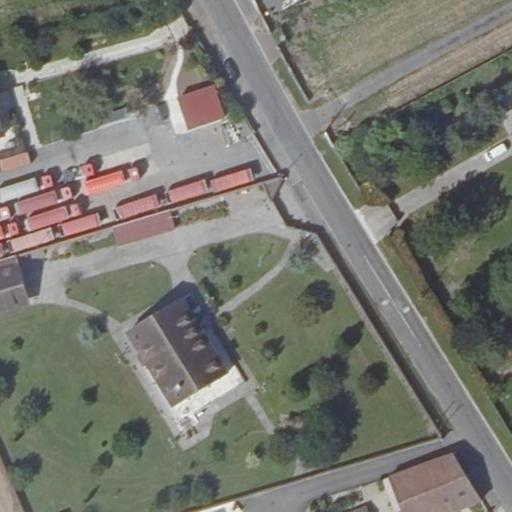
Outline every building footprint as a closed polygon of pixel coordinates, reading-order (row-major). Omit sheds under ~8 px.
[(215,88),(181,100),(192,130),(225,118),(215,88)] [(80,233),(115,221),(111,210),(76,222),(80,233)] [(169,211),(112,227),(117,247),(174,231),(169,211)] [(21,268),(0,273),(0,302),(29,294),(21,268)] [(29,294),(0,302),(0,313),(32,304),(29,294)] [(184,300),(154,317),(131,331),(151,364),(145,368),(178,425),(247,385),(206,316),(196,322),(184,300)] [(455,511),(484,500),(455,453),(391,478),(404,511),(455,511)]
